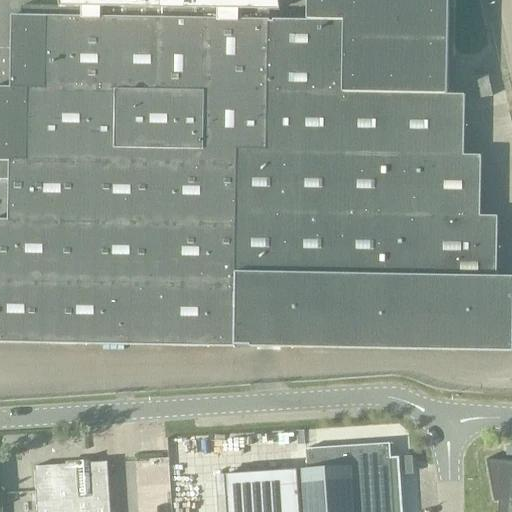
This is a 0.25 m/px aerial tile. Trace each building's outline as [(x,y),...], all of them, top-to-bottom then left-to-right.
[(0,344),(233,348),(511,353),(511,312),(511,277),(495,278),(496,217),(479,217),(480,157),(479,156),(478,156),(462,156),(463,96),(462,96),(446,95),(447,0),(306,0),(306,21),(272,21),(272,22),(268,22),(269,11),(278,11),(276,0),(57,0),(58,8),(20,7),(20,17),(12,17),(11,16),(10,17),(10,18),(9,88),(0,88),(0,180),(9,180),(9,221),(0,220),(0,344)] [(488,76),(477,79),(481,100),(493,97),(488,76)] [(297,471),(223,476),(225,511),(401,511),(398,458),(391,459),(390,445),(305,450),(306,471),(300,471),(300,475),(297,475),(297,471)] [(511,511),(511,462),(486,461),(494,500),(498,500),(497,511),(511,511)] [(109,511),(107,463),(34,467),(34,469),(37,511),(109,511)]
